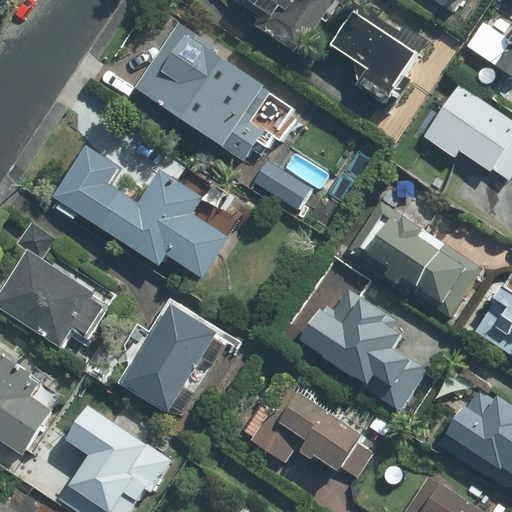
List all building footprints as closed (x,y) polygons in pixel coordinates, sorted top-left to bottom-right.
[(232,0),(230,3),(302,54),(341,0),(232,0)] [(460,0),(442,0),(455,8),(460,0)] [(416,62),(352,17),(328,52),(365,78),(357,90),(384,108),(416,62)] [(273,94),(177,29),(130,98),(225,163),(273,94)] [(511,46),(499,69),(511,77),(511,46)] [(511,180),(511,120),(461,88),(428,140),(506,189),(511,180)] [(113,173),(84,154),(54,202),(197,290),(226,243),(191,221),(200,206),(158,180),(142,207),(106,185),(113,173)] [(313,191),(267,161),(251,187),(297,216),(313,191)] [(488,274),(384,207),(354,252),(459,319),(488,274)] [(109,308),(32,255),(0,300),(0,308),(73,359),(109,308)] [(511,284),(475,336),(511,362),(511,284)] [(403,333),(351,297),(309,356),(395,417),(426,374),(391,349),(403,333)] [(223,341),(169,308),(117,389),(171,423),(223,341)] [(71,385),(0,337),(0,433),(25,451),(71,385)] [(367,426),(292,380),(260,432),(293,452),(299,442),(341,468),(367,426)] [(511,415),(488,399),(453,451),(511,491),(511,415)] [(178,462),(88,404),(64,440),(88,455),(58,502),(73,511),(130,511),(145,490),(156,496),(178,462)] [(469,511),(438,492),(425,511),(469,511)] [(255,511),(241,501),(232,511),(255,511)]
